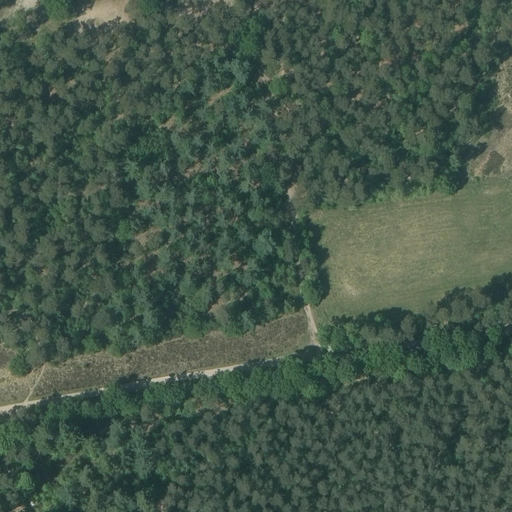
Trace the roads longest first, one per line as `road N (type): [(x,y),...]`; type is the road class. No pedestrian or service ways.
road 1 (track): [(18,406),(318,356)]
road 2 (track): [(0,193),(277,160)]
road 3 (track): [(24,444),(140,428),(157,511)]
road 4 (track): [(318,356),(511,322)]
road 5 (track): [(246,0),(277,160)]
